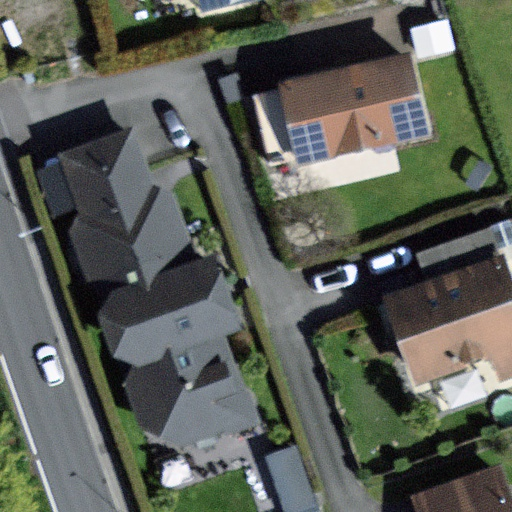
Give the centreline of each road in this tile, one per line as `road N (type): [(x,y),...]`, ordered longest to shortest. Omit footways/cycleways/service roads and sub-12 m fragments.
road 1 (tertiary): [(94,511),(0,245)]
road 2 (unknown): [(198,79),(338,48)]
